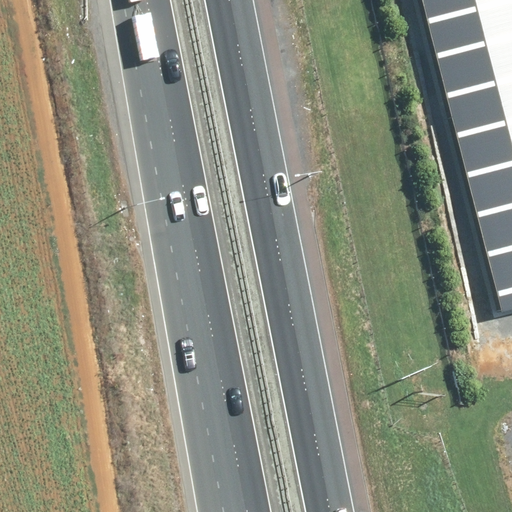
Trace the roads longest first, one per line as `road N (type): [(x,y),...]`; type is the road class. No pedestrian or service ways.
road 1 (motorway): [(245,511),(147,0)]
road 2 (motorway): [(227,0),(323,511)]
